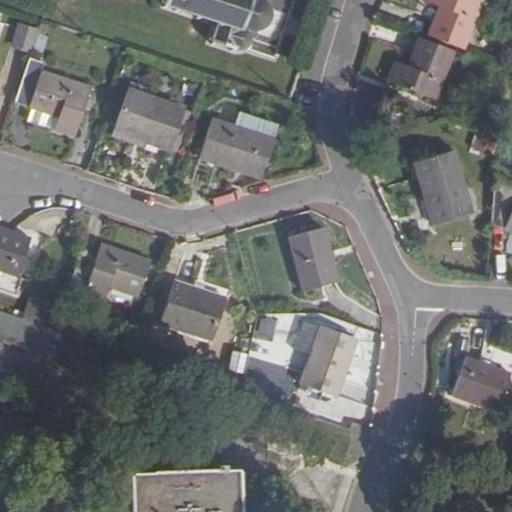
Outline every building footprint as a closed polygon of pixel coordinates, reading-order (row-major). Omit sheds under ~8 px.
[(166,0),(166,2),(161,0),(159,6),(165,8),(163,12),(170,15),(172,10),(181,13),(180,17),(188,20),(190,15),(199,19),(198,24),(205,26),(206,21),(217,24),(213,35),(208,33),(206,40),(211,42),(209,47),(216,49),(218,44),(228,47),(226,53),(234,55),(236,50),(239,50),(241,51),(243,51),(245,50),(247,49),(274,58),(293,0),(166,0)] [(428,37),(441,42),(462,50),(481,3),(474,0),(426,0),(425,3),(439,8),(428,37)] [(35,33),(21,28),(13,52),(28,57),(35,33)] [(440,46),(418,37),(407,66),(394,62),(386,82),(434,100),(453,51),(440,46)] [(29,59),(14,104),(42,113),(38,125),(74,137),(90,88),(41,72),(45,64),(29,59)] [(170,151),(185,110),(128,90),(113,131),(170,151)] [(193,113),(185,110),(170,151),(177,154),(193,113)] [(239,113),(234,127),(274,140),(278,126),(239,113)] [(371,121),(377,139),(395,133),(389,115),(371,121)] [(274,140),(234,127),(212,120),(199,159),(261,179),(274,140)] [(489,156),(494,141),(475,134),(470,149),(489,156)] [(511,150),(507,148),(502,162),(511,166),(511,150)] [(452,152),(413,163),(432,225),(471,214),(452,152)] [(511,186),(493,178),(490,224),(511,232),(511,186)] [(31,240),(6,231),(0,229),(0,271),(0,272),(18,277),(31,240)] [(322,229),(289,238),(302,293),(337,283),(322,229)] [(93,266),(78,261),(66,296),(81,302),(84,294),(105,301),(110,288),(138,297),(150,263),(101,245),(93,266)] [(66,296),(78,261),(71,259),(59,294),(66,296)] [(226,299),(174,282),(159,324),(212,341),(226,299)] [(0,342),(104,377),(113,349),(44,326),(0,311),(0,342)] [(309,360),(320,327),(304,320),(292,354),(309,360)] [(356,340),(320,327),(309,360),(300,385),(336,397),(356,340)] [(510,374),(464,358),(451,396),(497,412),(510,374)] [(213,470),(129,474),(131,511),(237,511),(236,476),(268,475),(266,424),(211,427),(213,470)]
